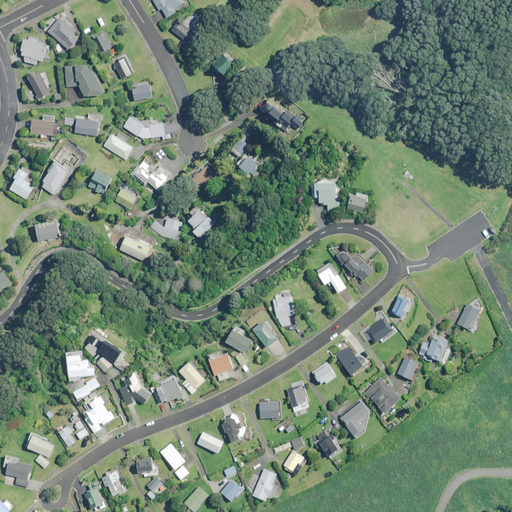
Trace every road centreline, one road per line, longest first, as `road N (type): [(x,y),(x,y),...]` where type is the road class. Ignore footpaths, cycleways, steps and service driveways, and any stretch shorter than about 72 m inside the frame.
road 1 (residential): [(0,322),(58,254),(83,257),(156,304),(191,316),(215,309),(328,230),(364,232),(396,261),(399,270),(311,348),(190,415),(118,442),(67,477)]
road 2 (residential): [(129,0),(174,77),(191,146)]
